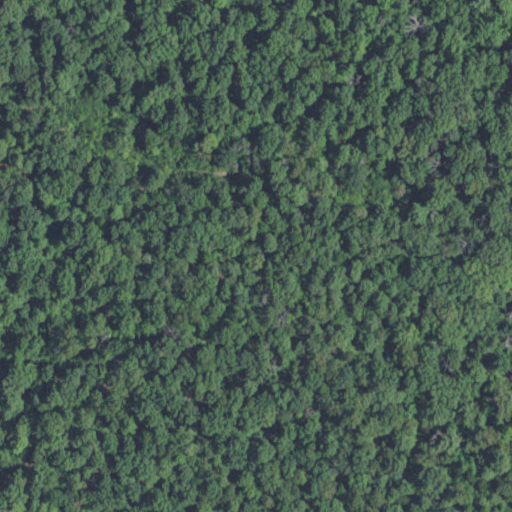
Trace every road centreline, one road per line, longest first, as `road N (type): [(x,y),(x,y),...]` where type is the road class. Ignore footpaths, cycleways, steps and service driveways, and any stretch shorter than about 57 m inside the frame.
road 1 (residential): [(511,161),(453,166),(371,194),(332,189),(286,165),(187,168),(148,160),(72,116),(33,118),(0,133)]
road 2 (residential): [(228,168),(217,247),(193,320),(82,490),(78,511)]
